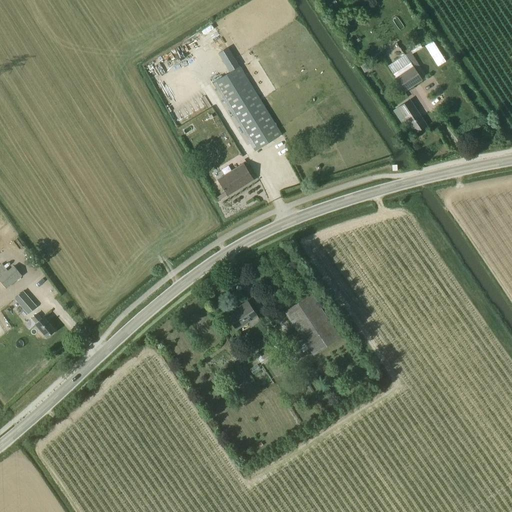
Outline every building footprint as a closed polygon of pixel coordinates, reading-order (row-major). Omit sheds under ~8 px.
[(216,26),(210,28),(215,39),(220,37),(216,26)] [(227,74),(212,83),(254,151),(282,135),(240,66),(235,57),(222,65),(227,74)] [(390,68),(396,78),(394,79),(404,93),(422,81),(413,66),(407,57),(390,68)] [(410,100),(398,108),(415,133),(426,125),(410,100)] [(218,180),(225,192),(217,197),(219,200),(227,195),(228,196),(253,180),(243,164),(218,180)] [(0,264),(0,276),(1,277),(0,277),(0,281),(7,289),(22,276),(14,266),(8,271),(2,263),(0,264)] [(28,314),(37,307),(23,291),(14,299),(28,314)] [(311,294),(284,312),(313,356),(341,337),(311,294)] [(233,315),(228,318),(236,330),(247,322),(251,328),(261,321),(257,316),(247,302),(231,313),(233,315)] [(50,312),(63,324),(71,315),(58,303),(50,312)] [(36,324),(35,324),(47,337),(55,330),(43,317),(42,319),(37,314),(31,319),(36,324)] [(255,354),(260,363),(264,361),(265,362),(274,357),(270,351),(262,357),(259,352),(255,354)] [(280,356),(267,364),(276,378),(288,369),(280,356)] [(261,388),(272,382),(260,362),(249,369),(261,388)]
